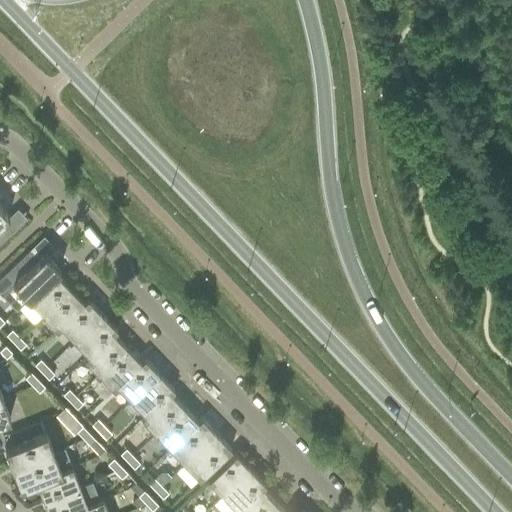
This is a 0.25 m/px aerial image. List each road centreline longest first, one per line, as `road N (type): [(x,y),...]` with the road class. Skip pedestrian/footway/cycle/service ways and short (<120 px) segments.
road 1 (secondary): [(0,0),(489,511)]
road 2 (secondary): [(511,482),(422,388),(364,301),(337,231),(321,82),(302,0)]
road 3 (residential): [(0,142),(63,200),(330,501),(350,511)]
